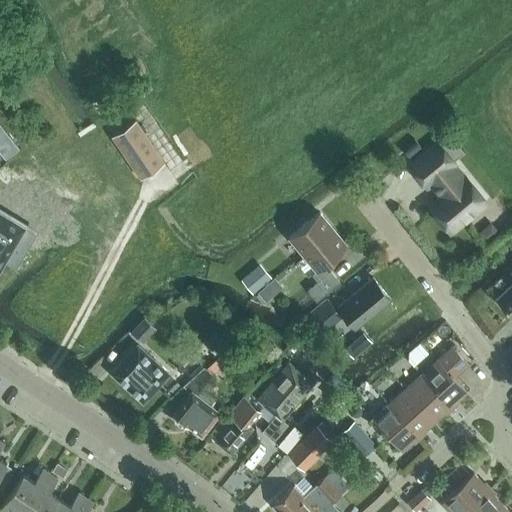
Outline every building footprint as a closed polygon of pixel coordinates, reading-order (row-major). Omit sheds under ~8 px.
[(164,162),(135,119),(112,135),(141,178),(164,162)] [(40,155),(29,144),(0,170),(0,189),(25,167),(25,168),(40,155)] [(429,187),(433,184),(441,194),(429,203),(450,230),(486,201),(465,177),(463,178),(453,167),(454,165),(438,146),(412,169),(429,187)] [(347,245),(319,211),(288,236),(316,270),(312,273),(318,280),(307,289),(316,299),(339,281),(330,270),(328,272),(322,266),(347,245)] [(11,247),(22,229),(0,215),(0,266),(11,248),(11,247)] [(242,278),(253,291),(262,284),(251,270),(242,278)] [(355,327),(390,298),(373,276),(337,306),(355,327)] [(511,281),(496,297),(511,314),(511,281)] [(257,291),(265,300),(274,293),(266,283),(257,291)] [(342,316),(326,296),(307,311),(324,331),(342,316)] [(131,332),(142,342),(155,327),(144,317),(131,332)] [(220,332),(207,345),(216,353),(228,341),(220,332)] [(422,335),(407,349),(417,359),(431,346),(422,335)] [(111,372),(143,401),(168,373),(136,344),(111,372)] [(466,391),(453,376),(468,362),(452,344),(420,373),(450,406),(466,391)] [(282,418),(313,381),(288,360),(257,398),(264,403),(258,410),(270,420),(262,430),(273,440),(288,423),(282,418)] [(201,434),(219,411),(211,404),(215,398),(202,388),(213,374),(203,366),(183,385),(190,390),(172,413),(201,434)] [(173,367),(163,381),(171,386),(181,372),(173,367)] [(404,388),(434,420),(450,406),(420,373),(404,388)] [(388,402),(418,435),(434,420),(404,388),(388,402)] [(247,422),(259,408),(244,395),(209,436),(231,453),(252,427),(247,422)] [(401,450),(418,435),(388,402),(372,417),(401,450)] [(374,444),(353,420),(341,431),(362,455),(374,444)] [(288,453),(304,468),(332,440),(316,424),(288,453)] [(0,507),(7,511),(23,511),(50,472),(42,468),(34,481),(22,473),(0,507)] [(450,511),(461,511),(488,488),(473,471),(441,501),(450,511)] [(48,511),(59,497),(48,490),(57,477),(50,472),(23,511),(48,511)] [(322,493),(331,484),(323,475),(314,484),(322,493)] [(272,503),(279,511),(301,511),(311,504),(293,484),(272,503)] [(340,493),(331,484),(322,493),(331,502),(340,493)] [(431,497),(421,487),(407,501),(416,511),(431,497)] [(493,511),(503,504),(488,488),(461,511),(493,511)] [(74,511),(85,496),(78,491),(69,504),(59,497),(48,511),(74,511)] [(84,511),(92,501),(85,496),(74,511),(84,511)]
